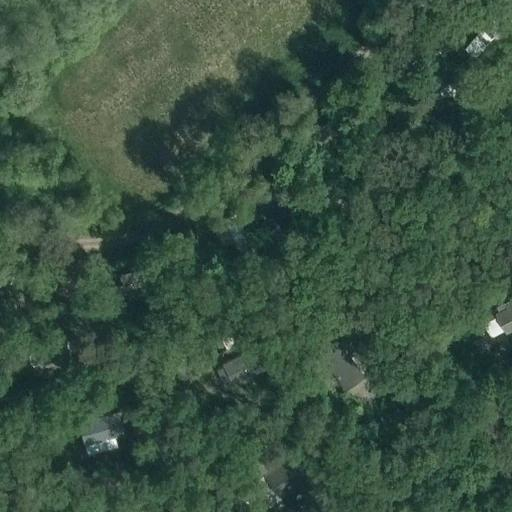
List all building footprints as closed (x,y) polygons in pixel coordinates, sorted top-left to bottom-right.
[(492,13),(467,34),(477,45),(501,24),(492,13)] [(474,74),(472,83),(483,85),(485,77),(474,74)] [(283,170),(273,177),(297,212),(307,205),(283,170)] [(340,186),(330,192),(335,201),(345,195),(340,186)] [(210,243),(201,245),(203,254),(212,251),(210,243)] [(0,260),(0,279),(12,283),(17,265),(0,260)] [(101,291),(92,291),(92,305),(102,305),(101,291)] [(497,311),(508,332),(511,330),(511,298),(506,302),(508,306),(497,311)] [(126,302),(113,304),(115,313),(127,311),(126,302)] [(330,318),(323,324),(332,337),(340,332),(330,318)] [(366,375),(341,339),(319,354),(331,372),(335,370),(347,388),(366,375)] [(31,352),(30,356),(31,362),(35,365),(71,356),(68,342),(31,352)] [(91,342),(82,348),(89,359),(98,353),(91,342)] [(253,347),(221,363),(232,384),(264,368),(253,347)] [(190,374),(184,362),(176,366),(181,378),(190,374)] [(125,432),(119,410),(79,422),(85,443),(125,432)] [(151,443),(151,457),(167,457),(168,443),(151,443)] [(286,454),(262,472),(283,500),(307,482),(286,454)] [(112,511),(131,511),(145,501),(136,489),(110,509),(112,511)]
